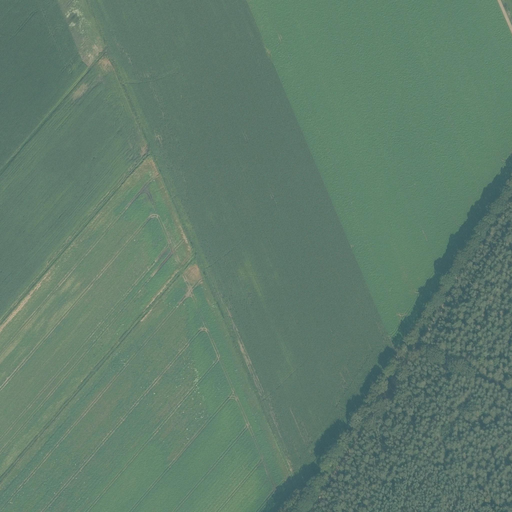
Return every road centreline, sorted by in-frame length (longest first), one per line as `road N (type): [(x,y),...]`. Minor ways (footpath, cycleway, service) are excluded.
road 1 (track): [(418,345),(310,511)]
road 2 (track): [(511,205),(418,345)]
